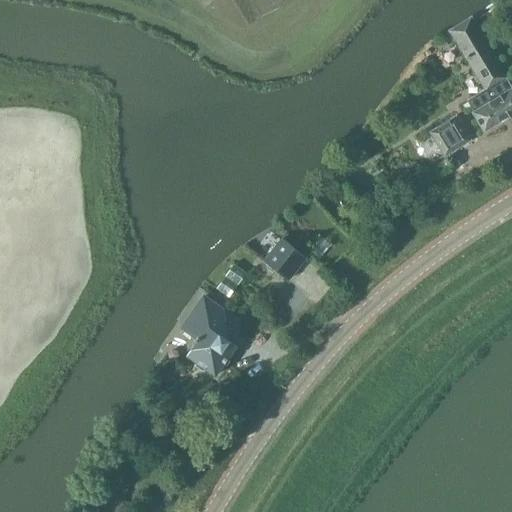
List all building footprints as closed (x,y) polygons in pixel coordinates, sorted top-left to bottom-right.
[(453,39),(464,56),(485,90),(467,101),(473,112),(472,113),(473,114),(484,131),(483,132),(484,132),(485,132),(501,122),(501,123),(509,118),(508,117),(511,115),(511,88),(510,90),(504,79),(507,78),(475,26),(474,26),(476,29),(456,41),(454,38),(453,39)] [(430,132),(430,133),(444,156),(444,157),(445,156),(470,141),(471,141),(470,140),(456,117),(456,116),(455,117),(431,132),(430,132)] [(348,207),(343,212),(351,220),(356,215),(348,207)] [(322,238),(311,251),(320,259),(331,246),(322,238)] [(265,261),(288,280),(306,258),(282,239),(265,261)] [(234,264),(217,289),(228,297),(246,272),(234,264)] [(218,334),(218,331),(218,330),(218,329),(218,328),(217,326),(216,326),(216,325),(220,309),(204,297),(182,328),(196,337),(194,339),(197,341),(186,356),(215,376),(236,347),(218,334)] [(112,486),(102,503),(114,510),(124,494),(112,486)]
